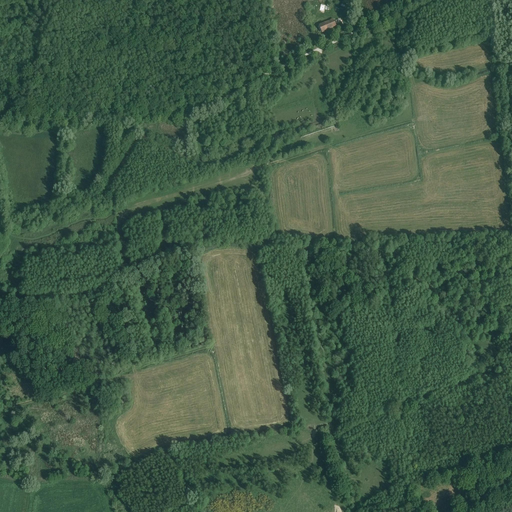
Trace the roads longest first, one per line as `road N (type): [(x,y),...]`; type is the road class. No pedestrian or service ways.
road 1 (track): [(0,410),(214,344)]
road 2 (track): [(134,369),(119,206)]
road 3 (track): [(417,119),(261,167)]
